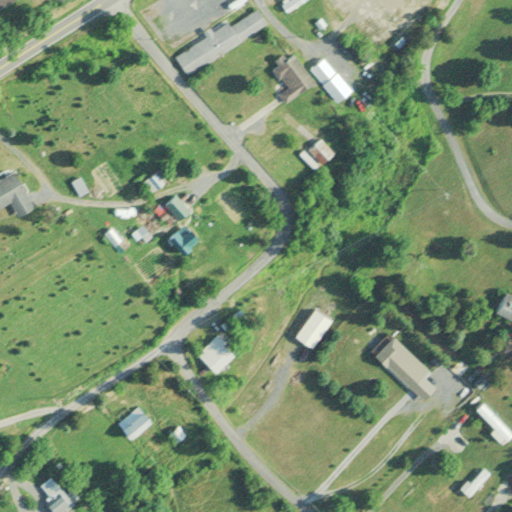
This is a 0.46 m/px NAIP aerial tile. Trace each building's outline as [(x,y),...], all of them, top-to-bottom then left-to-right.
[(265,23),(254,7),(227,26),(224,21),(209,31),(209,30),(172,55),(186,77),(265,23)] [(310,82),(289,53),(268,68),(283,88),(275,93),(282,103),(310,82)] [(347,90),(319,57),(305,69),(333,102),(347,90)] [(29,207),(12,169),(0,174),(0,204),(7,201),(14,214),(29,207)] [(511,320),(511,297),(509,296),(507,302),(497,298),(491,310),(511,320)] [(426,371),(388,334),(369,352),(418,402),(433,387),(422,376),(426,371)] [(211,372),(230,353),(212,335),(194,354),(211,372)] [(144,421),(135,411),(116,429),(125,439),(144,421)] [(488,475),(480,468),(459,491),(467,498),(488,475)] [(31,490),(50,511),(60,511),(71,503),(47,476),(31,490)]
